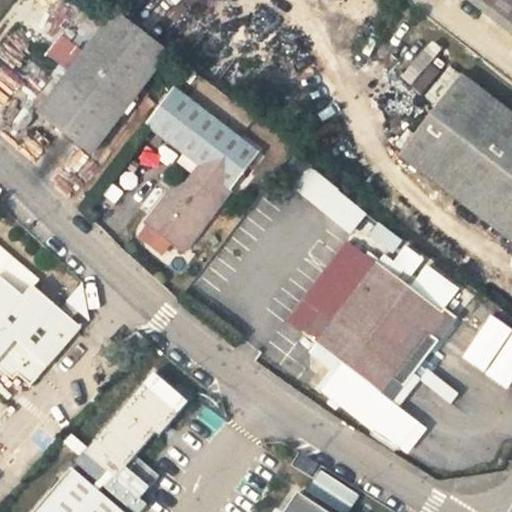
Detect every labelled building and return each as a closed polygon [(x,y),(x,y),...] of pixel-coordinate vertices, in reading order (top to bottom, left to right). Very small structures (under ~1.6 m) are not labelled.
[(511,0),(468,0),(511,33),(511,0)] [(128,108),(169,53),(117,13),(85,54),(70,74),(39,115),(92,155),(119,119),(128,108)] [(47,56),(70,74),(85,54),(63,35),(47,56)] [(511,114),(462,76),(399,156),(511,243),(511,114)] [(185,253),(259,153),(173,87),(145,124),(201,167),(175,201),(168,196),(147,224),(150,226),(172,243),(185,253)] [(128,108),(119,119),(129,127),(138,115),(128,108)] [(315,168),(298,187),(351,233),(367,215),(315,168)] [(380,225),(372,237),(393,253),(402,241),(380,225)] [(172,243),(150,226),(141,238),(163,254),(172,243)] [(0,276),(24,297),(33,287),(48,299),(53,293),(0,248),(0,276)] [(377,265),(364,255),(303,334),(316,344),(341,363),(363,380),(380,393),(382,394),(383,393),(394,378),(406,387),(458,320),(445,310),(443,312),(379,264),(377,265)] [(0,369),(13,381),(18,376),(31,387),(81,327),(48,299),(33,287),(24,297),(0,276),(0,369)] [(75,293),(68,302),(83,315),(89,314),(85,291),(75,293)] [(341,363),(316,344),(312,350),(336,369),(341,363)] [(394,378),(383,393),(394,402),(406,387),(394,378)] [(380,393),(363,380),(356,389),(372,403),(380,393)] [(169,426),(179,414),(144,385),(86,453),(85,452),(75,463),(98,483),(100,481),(117,495),(125,486),(140,499),(149,487),(126,468),(165,422),(169,426)] [(302,456),(301,456),(296,465),(312,475),(313,475),(318,466),(318,464),(302,456)] [(122,511),(72,469),(35,511),(122,511)] [(326,511),(298,494),(286,511),(326,511)]
